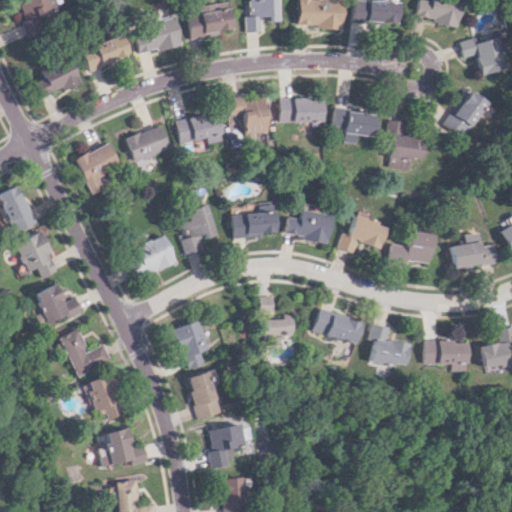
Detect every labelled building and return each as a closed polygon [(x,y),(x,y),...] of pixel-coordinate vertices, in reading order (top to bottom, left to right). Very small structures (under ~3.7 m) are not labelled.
[(11,0),(25,36),(46,28),(41,13),(52,9),(48,0),(11,0)] [(229,29),(224,0),(194,5),(195,13),(183,15),(186,36),(229,29)] [(274,0),(245,0),(246,15),(241,15),(242,32),(259,31),(258,21),(275,20),(274,0)] [(294,0),(294,26),(338,26),(337,0),(294,0)] [(392,23),(392,0),(376,0),(348,0),(348,31),(363,31),(363,23),(392,23)] [(452,25),(456,0),(423,0),(424,0),(420,0),(411,0),(408,16),(452,25)] [(179,44),(170,15),(138,24),(146,53),(179,44)] [(78,50),(86,71),(128,53),(120,32),(78,50)] [(477,74),(499,68),(490,37),(470,42),(468,37),(454,41),(459,57),(471,54),(477,74)] [(78,80),(66,54),(27,72),(39,98),(78,80)] [(440,123),(460,139),(486,104),(467,89),(440,123)] [(266,128),(261,92),(223,97),(226,115),(242,113),(245,131),(266,128)] [(277,98),(278,122),(321,121),(321,98),(277,98)] [(373,136),(375,113),(332,108),(330,125),(344,127),(342,141),(355,143),(356,134),(373,136)] [(221,136),(216,111),(173,120),(178,145),(221,136)] [(403,133),(404,121),(387,119),(385,134),(391,135),(387,166),(409,169),(410,160),(420,161),(423,135),(403,133)] [(167,149),(158,124),(123,137),(132,162),(167,149)] [(72,158),(91,194),(103,188),(96,175),(118,164),(106,141),(72,158)] [(34,223),(16,183),(0,190),(0,204),(13,233),(34,223)] [(183,209),(186,219),(177,222),(186,253),(200,249),(197,239),(213,234),(203,203),(183,209)] [(327,241),(331,214),(300,209),(298,218),(286,216),(283,234),(327,241)] [(229,213),(230,236),(274,234),(272,211),(229,213)] [(384,223),(353,215),(348,233),(341,231),(337,248),(353,252),(356,241),(378,247),(384,223)] [(511,220),(496,230),(510,254),(511,252),(511,220)] [(406,259),(427,263),(432,231),(409,228),(406,245),(390,243),(387,260),(405,263),(406,259)] [(174,260),(162,233),(134,246),(139,257),(129,262),(136,278),(174,260)] [(493,261),(491,243),(477,245),(476,240),(447,245),(451,268),(493,261)] [(75,296),(63,301),(55,283),(33,292),(46,322),(66,314),(67,318),(82,312),(75,296)] [(316,332),(358,341),(363,319),(320,310),(316,332)] [(266,319),(266,345),(286,344),(286,334),(295,334),(295,314),(285,315),(285,318),(266,319)] [(173,328),(186,369),(206,363),(202,351),(209,349),(200,319),(173,328)] [(409,343),(387,338),(390,327),(374,323),(370,339),(376,340),(371,360),(403,368),(409,343)] [(479,345),(483,367),(492,366),(492,368),(511,364),(511,334),(510,326),(497,329),(500,341),(479,345)] [(58,337),(78,376),(111,359),(103,343),(88,351),(76,327),(58,337)] [(422,340),(423,363),(449,363),(449,370),(466,369),(466,339),(422,340)] [(221,412),(213,384),(219,383),(215,369),(187,377),(199,418),(221,412)] [(124,413),(117,394),(120,393),(112,372),(86,381),(97,410),(104,408),(108,419),(124,413)] [(207,428),(213,467),(228,465),(226,449),(245,446),(241,423),(207,428)] [(101,466),(130,460),(131,465),(148,461),(144,446),(132,448),(127,427),(104,432),(108,454),(99,456),(101,466)] [(220,477),(222,511),(246,511),(245,476),(220,477)] [(115,481),(118,511),(155,511),(155,502),(138,504),(136,479),(115,481)]
